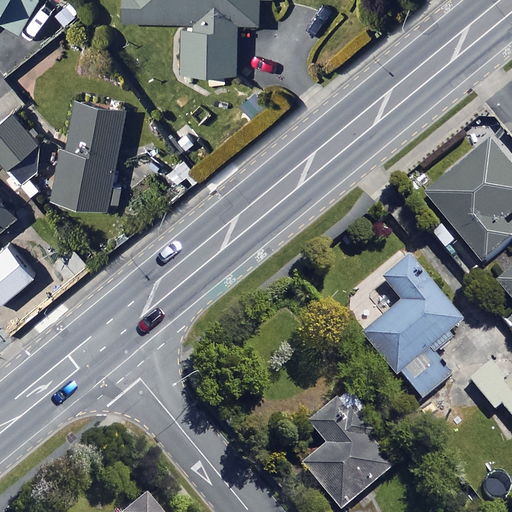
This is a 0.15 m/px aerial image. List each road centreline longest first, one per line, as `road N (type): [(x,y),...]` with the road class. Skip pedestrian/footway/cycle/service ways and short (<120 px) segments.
road 1 (secondary): [(511,1),(102,337)]
road 2 (residential): [(248,511),(102,337)]
road 3 (secondary): [(102,337),(0,422)]
